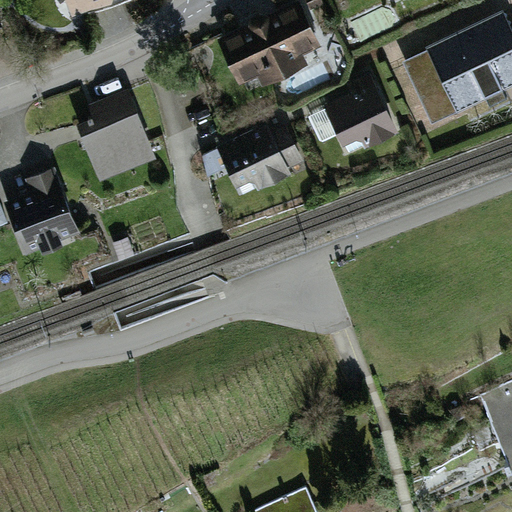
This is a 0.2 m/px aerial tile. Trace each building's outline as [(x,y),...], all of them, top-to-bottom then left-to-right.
[(68,0),(73,10),(100,0),(68,0)] [(307,1),(228,38),(250,85),(329,48),(307,1)] [(511,11),(510,6),(434,42),(464,105),(511,82),(511,11)] [(382,80),(330,104),(353,152),(405,128),(382,80)] [(80,107),(106,176),(161,155),(134,86),(80,107)] [(287,115),(225,145),(248,193),(310,164),(287,115)] [(7,188),(31,251),(86,230),(62,167),(7,188)] [(511,382),(485,395),(511,453),(511,382)] [(255,509),(256,511),(328,511),(315,482),(255,509)]
